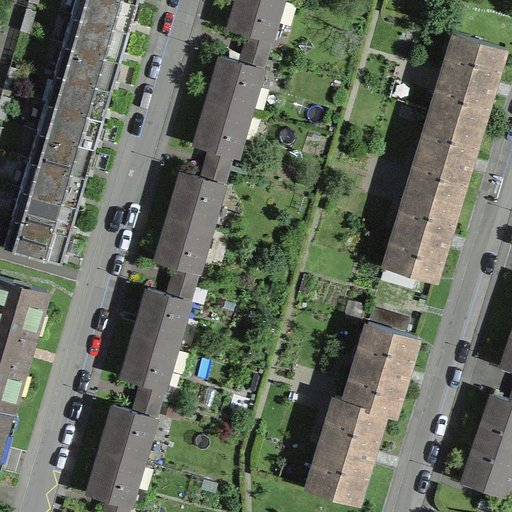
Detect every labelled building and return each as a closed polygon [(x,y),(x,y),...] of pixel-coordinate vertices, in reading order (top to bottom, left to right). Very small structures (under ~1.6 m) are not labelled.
[(129,34),(138,5),(122,0),(76,0),(72,17),(129,34)] [(281,0),(237,0),(230,23),(230,26),(257,34),(253,48),(267,52),(281,0)] [(121,63),(129,34),(72,17),(63,46),(121,63)] [(437,93),(443,95),(438,111),(482,124),(491,93),(492,93),(495,86),(497,79),(495,78),(505,46),(462,33),(456,51),(450,49),(437,93)] [(112,92),(121,63),(63,46),(55,75),(112,92)] [(249,62),(221,54),(211,91),(208,98),(250,111),(267,52),(253,48),(249,62)] [(104,120),(112,92),(55,75),(46,104),(104,120)] [(219,165),(228,167),(232,153),(237,155),(250,111),(208,98),(198,135),(196,142),(223,150),(219,165)] [(104,120),(46,104),(38,133),(96,149),(104,120)] [(414,169),(420,171),(415,187),(459,200),(468,170),(469,170),(472,162),(474,156),(472,155),(482,124),(438,111),(433,127),(427,125),(414,169)] [(29,162),(87,178),(96,149),(38,133),(29,162)] [(21,190),(79,207),(87,178),(29,162),(21,190)] [(169,214),(211,226),(228,167),(219,165),(214,163),(210,178),(182,169),(171,207),(169,214)] [(459,200),(415,187),(410,203),(404,202),(391,245),(397,247),(392,265),(420,273),(435,278),(445,246),(446,246),(449,238),(451,232),(449,231),(459,200)] [(13,219),(70,236),(79,207),(21,190),(13,219)] [(180,280),(194,284),(211,226),(169,214),(159,249),(157,258),(184,266),(180,280)] [(4,249),(61,266),(70,236),(13,219),(4,249)] [(382,278),(416,289),(420,273),(392,265),(387,263),(382,278)] [(0,407),(11,411),(12,411),(28,354),(48,289),(0,274),(0,407)] [(194,284),(180,280),(176,294),(148,286),(138,321),(135,330),(177,342),(194,284)] [(375,322),(408,332),(413,316),(378,306),(373,321),(375,322)] [(356,383),(351,399),(385,411),(394,413),(404,381),(406,382),(408,374),(410,368),(408,367),(418,335),(408,332),(375,322),(369,339),(363,337),(363,338),(350,381),(356,383)] [(146,396),(159,401),(177,342),(135,330),(125,366),(122,374),(150,382),(146,396)] [(511,366),(511,335),(508,348),(503,363),(511,366)] [(511,394),(511,398),(493,392),(483,422),(478,435),(511,446),(511,394)] [(101,447),(143,459),(159,401),(146,396),(142,411),(114,403),(104,438),(101,447)] [(375,448),(374,447),(385,411),(351,399),(342,396),(335,419),(329,417),(328,418),(315,461),(322,463),(314,487),(358,500),(369,461),(371,462),(373,454),(375,448)] [(11,411),(0,407),(0,472),(3,460),(13,428),(7,427),(11,411)] [(511,471),(511,446),(478,435),(464,478),(474,482),(505,492),(511,471)] [(111,511),(126,511),(143,459),(101,447),(91,483),(88,491),(116,499),(111,511)]
